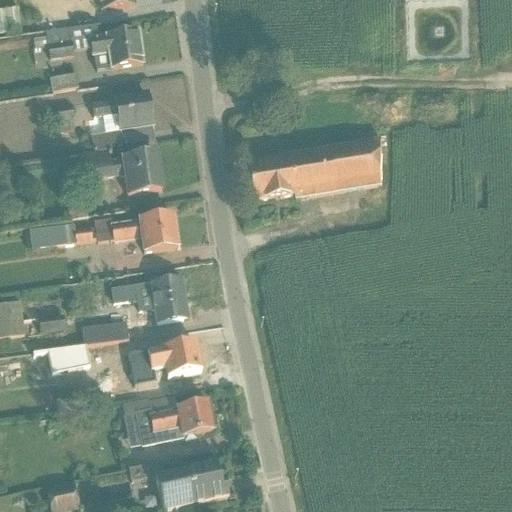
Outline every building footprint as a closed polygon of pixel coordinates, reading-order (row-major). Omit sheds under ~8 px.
[(95,0),(97,12),(132,7),(130,0),(95,0)] [(107,71),(140,66),(135,30),(86,37),(89,59),(105,57),(107,71)] [(93,100),(94,85),(68,84),(67,99),(93,100)] [(115,134),(149,129),(145,97),(110,102),(115,134)] [(257,204),(379,182),(372,142),(250,165),(257,204)] [(125,200),(160,194),(153,154),(118,160),(125,200)] [(139,257),(175,251),(170,217),(134,222),(139,257)] [(89,249),(110,248),(109,233),(88,234),(89,249)] [(82,235),(42,234),(41,253),(81,254),(82,235)] [(154,329),(186,323),(179,282),(147,288),(154,329)] [(38,339),(34,305),(0,309),(0,317),(4,344),(38,339)] [(142,330),(120,331),(121,348),(142,347),(142,330)] [(164,379),(197,373),(191,346),(129,358),(131,372),(161,366),(164,379)] [(0,385),(19,386),(20,363),(0,361),(0,385)] [(178,442),(212,435),(206,404),(172,411),(173,414),(147,420),(150,436),(176,431),(178,442)] [(159,511),(174,511),(221,502),(213,467),(152,480),(159,511)] [(89,489),(61,495),(64,511),(84,511),(93,510),(89,489)]
